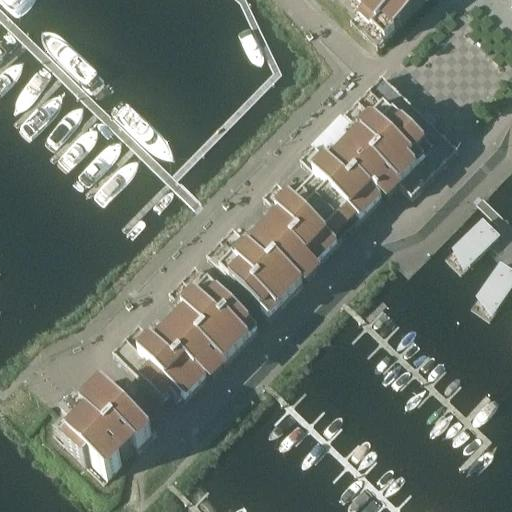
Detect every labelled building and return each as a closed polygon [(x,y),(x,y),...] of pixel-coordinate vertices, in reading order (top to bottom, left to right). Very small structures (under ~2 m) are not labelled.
[(347,0),(363,14),(358,19),(386,45),(429,0),(347,0)] [(431,60),(418,71),(440,95),(451,85),(476,112),(501,89),(510,98),(511,95),(511,48),(478,11),(454,34),(449,28),(424,52),(431,60)] [(317,279),(303,265),(306,262),(316,271),(342,245),(330,233),(344,219),(356,230),(382,204),(372,194),(375,191),(389,204),(398,196),(384,182),(387,179),(412,203),(458,156),(433,131),(438,126),(426,115),(421,120),(383,83),(345,122),(358,135),(328,166),(315,153),(300,167),(314,180),(291,204),(278,191),(264,205),(277,218),(247,249),(233,236),(207,263),(269,324),(303,289),(291,277),(294,274),(308,287),(317,279)] [(441,311),(509,250),(473,215),(432,257),(413,276),(441,311)] [(511,252),(509,250),(441,311),(488,368),(511,310),(511,252)] [(196,274),(170,302),(183,314),(153,345),(139,332),(113,359),(162,407),(170,399),(177,406),(182,402),(185,405),(207,383),(197,373),(200,370),(214,384),(223,375),(209,362),(212,358),(224,370),(258,335),(196,274)] [(511,381),(511,310),(488,368),(511,381)] [(45,368),(56,380),(68,369),(57,357),(45,368)] [(156,437),(104,386),(64,427),(75,438),(64,450),(87,472),(91,468),(108,484),(122,470),(108,457),(112,453),(125,466),(133,457),(120,445),(123,441),(138,456),(156,437)]
